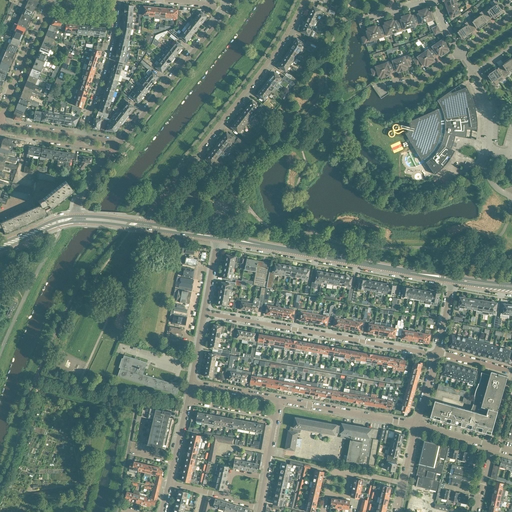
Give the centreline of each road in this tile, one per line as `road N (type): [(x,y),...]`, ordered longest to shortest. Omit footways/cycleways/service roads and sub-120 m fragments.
road 1 (residential): [(147,226),(152,207),(274,54),(303,0)]
road 2 (tertiary): [(451,278),(217,237)]
road 3 (residential): [(435,355),(204,312)]
road 4 (residential): [(120,143),(224,12)]
road 5 (residential): [(416,424),(280,400)]
